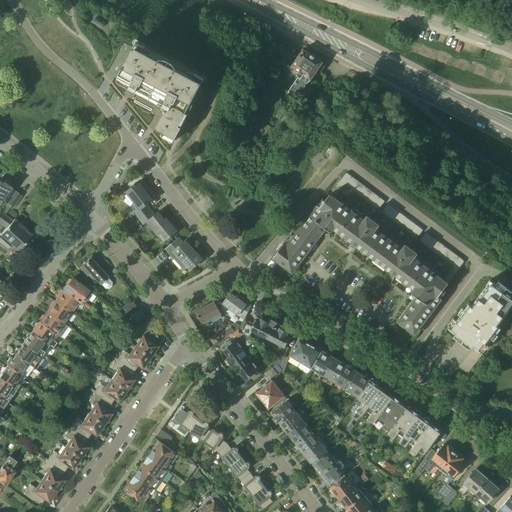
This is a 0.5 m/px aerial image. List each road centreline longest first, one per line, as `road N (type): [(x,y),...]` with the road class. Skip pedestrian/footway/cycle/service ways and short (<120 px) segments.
road 1 (residential): [(511,452),(400,365),(237,267)]
road 2 (primary): [(301,29),(511,143)]
road 3 (primary): [(511,123),(305,21)]
road 4 (residential): [(319,511),(191,346)]
road 5 (residential): [(66,511),(191,346)]
road 6 (residential): [(129,141),(29,30),(12,0)]
road 7 (residential): [(237,267),(129,141)]
road 8 (residential): [(0,338),(91,214)]
road 9 (tertiary): [(366,0),(511,51)]
road 10 (residential): [(167,307),(91,214)]
